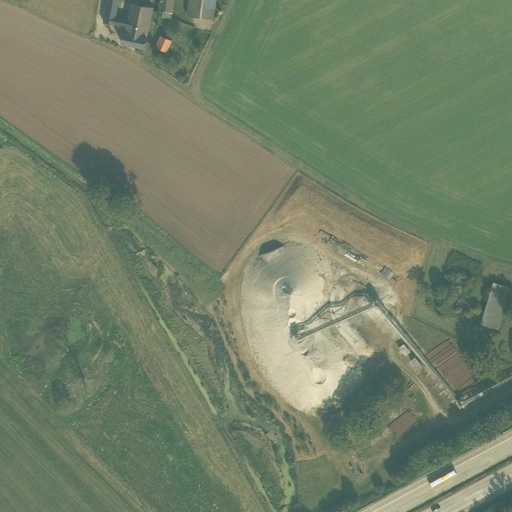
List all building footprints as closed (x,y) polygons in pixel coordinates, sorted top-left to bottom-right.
[(116,17),(118,0),(107,0),(103,23),(126,27),(127,19),(116,17)] [(163,12),(172,14),(173,0),(160,0),(159,12),(163,12)] [(215,0),(189,0),(188,16),(213,19),(215,0)] [(131,3),(127,19),(149,24),(153,7),(131,3)] [(146,38),(149,24),(127,19),(126,27),(124,33),(123,33),(121,44),(145,48),(147,38),(146,38)] [(161,36),(156,48),(166,52),(171,41),(161,36)] [(511,288),(494,283),(480,324),(498,329),(511,288)] [(415,356),(408,363),(416,372),(423,365),(415,356)]
